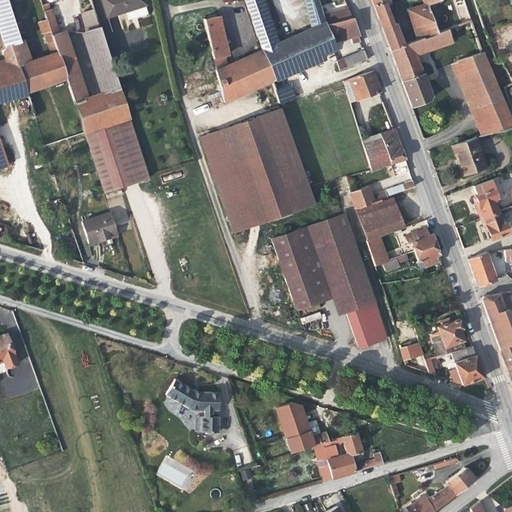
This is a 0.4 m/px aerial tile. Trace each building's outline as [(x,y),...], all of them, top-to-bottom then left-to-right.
[(0,0),(0,32),(5,47),(2,51),(4,59),(7,69),(0,70),(0,102),(28,94),(27,92),(18,66),(10,44),(19,41),(17,34),(14,24),(9,7),(6,0),(0,0)] [(90,8),(89,0),(80,0),(81,9),(90,8)] [(146,5),(144,0),(101,0),(107,17),(125,11),(128,20),(147,14),(145,5),(146,5)] [(244,0),(261,50),(275,44),(260,0),(304,0),(308,16),(313,29),(324,24),(321,15),(316,0),(244,0)] [(370,0),(378,19),(388,15),(383,0),(370,0)] [(441,0),(423,0),(425,4),(409,10),(408,11),(417,39),(437,32),(429,9),(427,5),(437,2),(441,0)] [(470,20),(463,0),(454,0),(462,23),(470,20)] [(58,33),(48,3),(41,5),(46,20),(51,35),(58,33)] [(99,26),(94,9),(80,13),(85,31),(99,26)] [(352,43),(360,40),(357,34),(348,9),(321,15),(324,24),(330,40),(332,41),(350,37),(352,43)] [(392,24),(388,15),(378,19),(381,27),(392,24)] [(218,16),(203,19),(212,58),(224,55),(225,55),(227,54),(218,16)] [(51,35),(46,20),(38,23),(42,34),(44,33),(51,54),(57,52),(51,35)] [(20,22),(14,24),(17,34),(23,32),(20,22)] [(403,45),(395,23),(392,24),(381,27),(389,50),(403,45)] [(275,44),(261,50),(272,81),(285,75),(324,58),(324,56),(333,53),(331,49),(333,48),(332,41),(330,40),(324,24),(313,29),(275,44)] [(119,87),(99,26),(85,31),(80,33),(99,94),(119,87)] [(414,53),(451,40),(446,28),(437,32),(417,39),(410,42),(414,53)] [(58,33),(51,35),(65,78),(74,103),(87,98),(65,31),(58,33)] [(30,62),(23,40),(19,41),(10,44),(18,66),(30,62)] [(414,53),(410,42),(403,45),(389,50),(411,106),(429,99),(430,95),(414,53)] [(226,66),(215,71),(223,102),(271,81),(272,81),(261,50),(226,66)] [(367,58),(363,50),(336,62),(339,71),(367,58)] [(65,78),(57,52),(51,54),(30,62),(18,66),(27,92),(65,78)] [(500,97),(482,53),(481,52),(456,61),(476,108),(500,97)] [(226,66),(224,55),(212,58),(215,71),(226,66)] [(379,91),(371,70),(342,81),(349,103),(379,91)] [(272,81),(271,81),(278,103),(294,98),(285,75),(272,81)] [(87,98),(74,103),(83,133),(84,133),(129,118),(119,87),(99,94),(87,98)] [(511,126),(511,124),(500,97),(476,108),(487,134),(511,126)] [(313,203),(279,109),(199,137),(232,232),(313,203)] [(148,178),(129,118),(84,133),(104,192),(148,178)] [(404,158),(393,129),(379,134),(389,164),(404,158)] [(389,164),(379,134),(361,140),(370,170),(389,164)] [(485,168),(475,137),(451,145),(462,176),(485,168)] [(491,179),(472,186),(475,194),(494,188),(491,179)] [(414,186),(412,180),(370,195),(367,186),(349,192),(355,209),(356,209),(380,200),(380,199),(414,186)] [(402,227),(392,196),(380,200),(356,209),(366,240),(402,227)] [(503,223),(498,211),(482,217),(485,225),(482,227),(484,232),(487,238),(490,238),(490,239),(509,231),(506,222),(503,223)] [(88,243),(116,234),(110,212),(92,218),(91,213),(84,216),(85,220),(81,221),(88,243)] [(386,338),(344,213),(270,239),(294,310),(330,298),(336,315),(345,312),(358,348),(386,338)] [(435,244),(428,227),(405,236),(407,243),(411,242),(414,251),(435,244)] [(378,236),(365,241),(374,266),(387,261),(378,236)] [(438,254),(435,244),(414,251),(420,268),(437,262),(434,256),(438,254)] [(511,260),(511,247),(503,249),(505,261),(511,260)] [(495,280),(485,252),(466,258),(475,283),(479,285),(495,280)] [(407,259),(405,254),(395,258),(397,263),(407,259)] [(397,263),(395,258),(382,263),(385,272),(399,266),(397,263)] [(511,317),(510,318),(508,311),(511,310),(506,292),(482,296),(481,299),(499,349),(511,344),(511,317)] [(451,352),(464,348),(461,341),(463,340),(459,331),(461,330),(457,319),(449,322),(447,318),(440,321),(441,324),(436,326),(438,331),(431,334),(429,337),(436,356),(451,352)] [(421,354),(413,325),(394,330),(403,360),(421,354)] [(17,364),(6,333),(0,335),(0,361),(3,361),(5,368),(17,364)] [(511,344),(499,349),(511,385),(511,344)] [(483,377),(471,345),(464,348),(451,352),(454,362),(453,362),(455,369),(448,371),(451,381),(461,385),(483,377)] [(429,357),(423,359),(428,373),(434,375),(429,357)] [(218,410),(218,392),(200,392),(194,390),(174,379),(165,394),(187,408),(196,410),(204,410),(203,416),(200,416),(200,432),(218,432),(218,417),(210,416),(210,410),(218,410)] [(275,407),(290,453),(313,446),(323,442),(323,443),(328,441),(325,432),(310,437),(299,404),(292,402),(275,407)] [(364,457),(356,432),(341,437),(343,442),(346,453),(347,456),(351,455),(353,462),(359,460),(364,457)] [(346,453),(338,456),(335,445),(343,442),(341,437),(328,441),(323,443),(323,442),(313,446),(322,481),(355,472),(354,466),(353,462),(351,455),(347,456),(346,453)] [(374,459),(364,462),(365,468),(382,464),(380,452),(372,454),(374,459)] [(186,488),(195,470),(165,456),(156,475),(186,488)] [(454,457),(433,464),(434,469),(458,461),(454,457)] [(365,468),(364,462),(354,466),(355,472),(365,468)] [(408,511),(431,511),(475,479),(464,467),(446,481),(448,485),(426,499),(424,495),(406,509),(408,511)] [(248,469),(240,471),(243,480),(251,478),(248,469)] [(398,474),(387,477),(390,485),(394,484),(400,482),(398,474)] [(482,511),(478,501),(469,508),(470,511),(482,511)]
